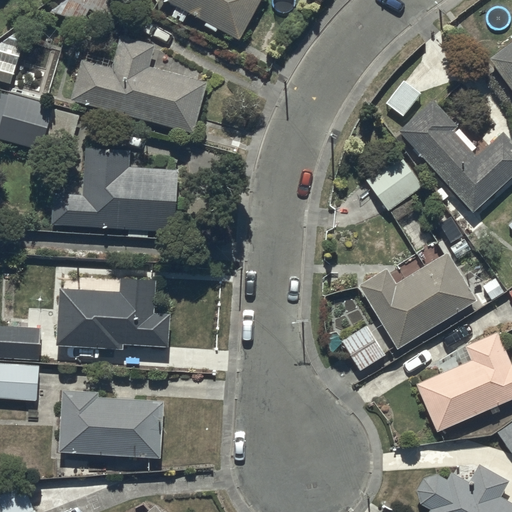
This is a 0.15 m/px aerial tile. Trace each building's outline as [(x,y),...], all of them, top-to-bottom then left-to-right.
[(108,0),(63,0),(49,10),(102,24),(108,0)] [(171,0),(177,3),(171,14),(182,20),(187,9),(206,19),(204,23),(215,29),(217,26),(238,37),(258,0),(171,0)] [(82,57),(71,97),(194,131),(208,80),(150,64),(156,43),(121,33),(112,66),(82,57)] [(511,39),(490,55),(511,87),(511,39)] [(16,63),(0,58),(0,78),(11,82),(16,63)] [(55,102),(9,89),(8,93),(0,90),(0,137),(42,149),(55,102)] [(435,98),(400,130),(473,210),(511,175),(511,138),(504,129),(478,153),(473,149),(479,144),(462,125),(456,130),(455,129),(459,125),(435,98)] [(178,167),(129,165),(130,147),(85,145),(84,192),(54,191),(53,224),(176,228),(178,167)] [(401,153),(366,178),(389,209),(390,208),(398,219),(418,205),(410,194),(423,184),(401,153)] [(388,266),(360,283),(398,346),(467,304),(471,312),(477,308),(473,301),(478,298),(448,250),(446,251),(438,239),(397,264),(398,266),(391,271),(388,266)] [(511,262),(506,255),(492,266),(508,286),(511,282),(511,262)] [(121,289),(61,286),(57,343),(124,347),(124,341),(169,344),(170,311),(154,310),(156,277),(121,275),(121,289)] [(40,324),(0,323),(0,355),(40,357),(40,324)] [(361,368),(385,352),(366,324),(343,339),(361,368)] [(463,361),(416,382),(438,430),(490,407),(493,412),(501,409),(499,403),(511,397),(511,361),(498,329),(457,347),(463,361)] [(39,363),(0,361),(0,397),(38,398),(39,363)] [(163,398),(99,395),(99,389),(62,388),(60,451),(161,455),(163,398)] [(511,421),(498,431),(511,450),(511,421)] [(431,507),(428,511),(511,511),(511,500),(501,494),(509,479),(480,462),(470,479),(452,469),(448,477),(439,472),(437,471),(436,471),(435,471),(434,471),(432,471),(431,472),(430,472),(428,472),(427,473),(426,473),(425,474),(424,475),(423,476),(422,477),(421,478),(420,479),(419,480),(419,481),(418,482),(418,483),(417,485),(417,486),(417,487),(417,489),(417,490),(417,491),(417,493),(418,494),(418,495),(418,496),(419,498),(420,499),(420,500),(421,501),(422,502),(431,507)] [(36,511),(26,484),(0,493),(0,511),(36,511)] [(164,511),(156,503),(145,511),(164,511)]
